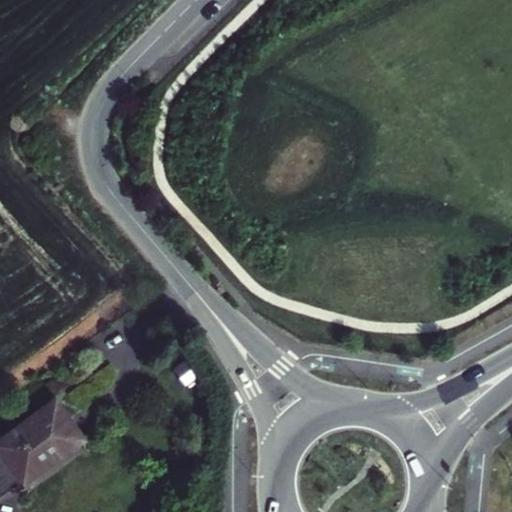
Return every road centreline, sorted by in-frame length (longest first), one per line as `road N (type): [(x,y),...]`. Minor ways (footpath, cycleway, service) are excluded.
road 1 (unclassified): [(191,289),(107,184),(93,146),(110,90),(196,0)]
road 2 (unclassified): [(191,289),(252,389),(276,474)]
road 3 (unclassified): [(350,408),(289,376),(191,289)]
road 4 (primary): [(511,353),(443,392),(372,411)]
road 5 (primary): [(427,478),(467,425),(511,387)]
